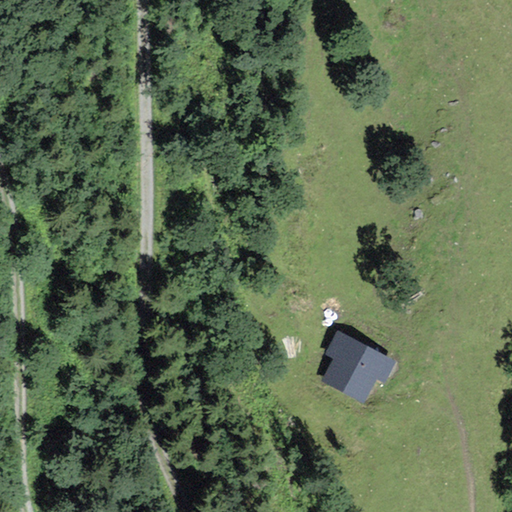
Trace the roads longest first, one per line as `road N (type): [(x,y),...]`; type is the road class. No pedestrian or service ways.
road 1 (track): [(184,511),(145,408),(139,361),(151,229),(142,0)]
road 2 (track): [(0,169),(25,288),(24,511)]
